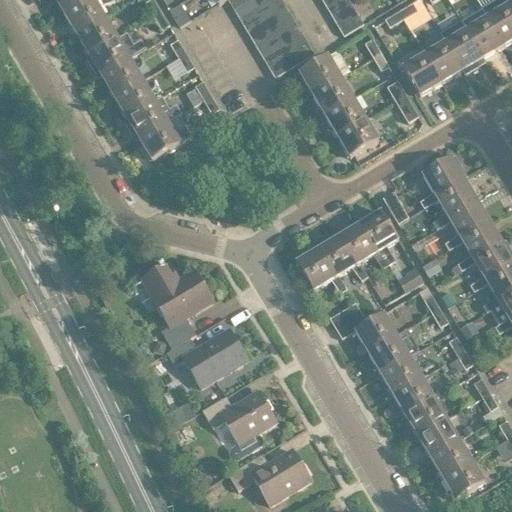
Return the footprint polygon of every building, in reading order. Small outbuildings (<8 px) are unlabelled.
[(40,0),(54,0),(64,15),(89,0),(37,0),(38,2),(40,0)] [(89,0),(64,15),(76,36),(105,19),(93,0),(89,0)] [(153,19),(161,14),(153,0),(145,5),(153,19)] [(233,11),(252,0),(229,0),(227,1),(233,11)] [(239,21),(259,9),(253,0),(252,0),(233,11),(239,21)] [(274,0),(253,0),(259,9),(274,0)] [(284,7),(280,0),(274,0),(259,9),(265,19),(284,7)] [(320,0),(325,8),(338,0),(320,0)] [(331,18),(351,6),(347,0),(338,0),(325,8),(331,18)] [(511,42),(511,14),(508,7),(507,7),(503,0),(499,0),(481,11),(487,19),(504,48),(511,42)] [(508,7),(511,14),(511,0),(503,0),(507,7),(508,7)] [(169,12),(179,29),(190,23),(180,6),(169,12)] [(331,18),(337,27),(357,16),(351,6),(331,18)] [(403,21),(416,13),(412,6),(398,14),(403,21)] [(284,7),(265,19),(271,28),(290,17),(284,7)] [(259,9),(239,21),(245,31),(265,19),(259,9)] [(161,32),(169,28),(161,14),(153,19),(161,32)] [(389,30),(403,21),(398,14),(384,22),(389,30)] [(343,38),(363,26),(357,16),(337,27),(343,38)] [(296,26),(290,17),(271,28),(276,38),(296,26)] [(117,40),(105,19),(76,36),(89,57),(117,40)] [(251,40),(271,28),(265,19),(245,31),(251,40)] [(466,32),(483,60),(504,48),(487,19),(466,32)] [(276,38),(282,48),(302,36),(296,26),(276,38)] [(257,50),(276,38),(271,28),(251,40),(257,50)] [(445,44),(462,73),(483,60),(466,32),(445,44)] [(117,40),(89,57),(84,60),(92,72),(96,69),(101,78),(130,61),(146,51),(140,41),(133,46),(126,35),(117,40)] [(288,57),(308,45),(302,36),(282,48),(288,57)] [(262,59),(282,48),(276,38),(257,50),(262,59)] [(373,60),(381,55),(373,41),(365,46),(373,60)] [(178,61),(186,56),(178,42),(170,47),(178,61)] [(424,57),(441,86),(462,73),(445,44),(424,57)] [(288,57),(294,68),(314,56),(308,45),(288,57)] [(288,57),(282,48),(262,59),(268,69),(288,57)] [(337,52),(299,75),(312,96),(340,79),(340,78),(349,73),(337,52)] [(381,73),(389,69),(381,55),(373,60),(381,73)] [(186,74),(194,70),(186,56),(178,61),(186,74)] [(294,68),(288,57),(268,69),(275,80),(294,68)] [(402,70),(419,98),(441,86),(424,57),(402,70)] [(142,82),(130,61),(101,78),(114,99),(142,82)] [(353,100),(340,79),(312,96),(324,117),(353,100)] [(142,82),(114,99),(126,120),(155,103),(142,82)] [(393,100),(404,94),(397,83),(387,89),(393,100)] [(203,102),(211,98),(203,84),(195,89),(203,102)] [(419,119),(404,94),(393,100),(408,125),(419,119)] [(212,116),(219,112),(211,98),(203,102),(212,116)] [(162,99),(155,103),(126,120),(126,121),(123,123),(130,135),(134,133),(139,141),(167,124),(181,116),(175,107),(169,111),(162,99)] [(365,121),(353,100),(324,117),(337,138),(365,121)] [(378,143),(365,121),(337,138),(350,160),(378,143)] [(152,163),(180,146),(167,124),(139,141),(152,163)] [(456,169),(450,160),(422,177),(433,195),(435,198),(463,181),(467,179),(459,166),(456,169)] [(420,204),(423,210),(437,202),(445,216),(447,219),(476,202),(463,181),(435,198),(433,195),(420,204)] [(398,226),(408,220),(393,194),(382,200),(398,226)] [(447,219),(445,216),(432,225),(436,231),(440,229),(448,243),(458,237),(460,240),(488,223),(476,202),(447,219)] [(360,226),(377,255),(373,257),(382,270),(394,263),(386,249),(398,242),(381,214),(360,226)] [(458,237),(448,243),(445,246),(448,252),(462,244),(470,258),(472,261),(501,244),(488,223),(460,240),(458,237)] [(360,226),(339,239),(356,267),(352,270),(361,283),(367,279),(359,265),(373,257),(377,255),(360,226)] [(318,251),(335,280),(331,282),(340,296),(347,292),(338,278),(352,270),(356,267),(339,239),(318,251)] [(470,258),(457,267),(461,273),(475,265),(483,279),(485,282),(511,265),(511,254),(509,250),(506,252),(501,244),(472,261),(470,258)] [(313,293),(331,282),(335,280),(318,251),(296,265),(313,293)] [(483,279),(470,288),(473,294),(487,286),(495,299),(497,303),(511,294),(511,265),(485,282),(483,279)] [(181,346),(190,341),(196,337),(185,320),(213,304),(194,273),(179,283),(169,266),(163,269),(162,267),(158,269),(160,271),(146,279),(156,296),(151,299),(169,329),(161,334),(171,352),(181,346)] [(405,295),(423,284),(416,272),(398,283),(405,295)] [(511,294),(497,303),(495,299),(482,309),(486,315),(489,313),(498,327),(508,320),(510,324),(511,322),(511,294)] [(432,316),(440,311),(431,298),(424,302),(432,316)] [(335,331),(361,316),(355,306),(329,321),(335,331)] [(440,330),(448,325),(440,311),(432,316),(440,330)] [(355,333),(368,355),(396,338),(383,316),(367,326),(361,316),(335,331),(342,341),(355,333)] [(508,320),(498,327),(495,330),(499,336),(511,328),(511,322),(510,324),(508,320)] [(200,391),(247,362),(229,332),(196,351),(190,341),(181,346),(166,355),(174,368),(184,363),(200,391)] [(409,359),(396,338),(368,355),(380,376),(409,359)] [(457,358),(465,353),(456,340),(449,344),(457,358)] [(465,372),(473,367),(465,353),(457,358),(465,372)] [(380,376),(393,397),(421,380),(409,359),(380,376)] [(434,401),(421,380),(393,397),(405,418),(434,401)] [(482,400),(490,395),(481,381),(474,386),(482,400)] [(259,435),(275,425),(257,394),(232,409),(226,399),(202,413),(213,431),(225,424),(238,447),(232,451),(230,455),(231,458),(234,461),(238,461),(261,448),(262,444),(262,440),(259,435)] [(490,414),(498,409),(490,395),(482,400),(490,414)] [(405,418),(418,439),(446,422),(434,401),(405,418)] [(459,443),(446,422),(418,439),(430,460),(459,443)] [(507,442),(511,438),(511,432),(506,423),(499,428),(507,442)] [(430,460),(443,481),(471,464),(459,443),(430,460)] [(292,453),(271,465),(268,467),(262,457),(228,477),(237,494),(255,483),(269,508),(310,483),(292,453)] [(484,485),(471,464),(443,481),(455,502),(484,485)]
